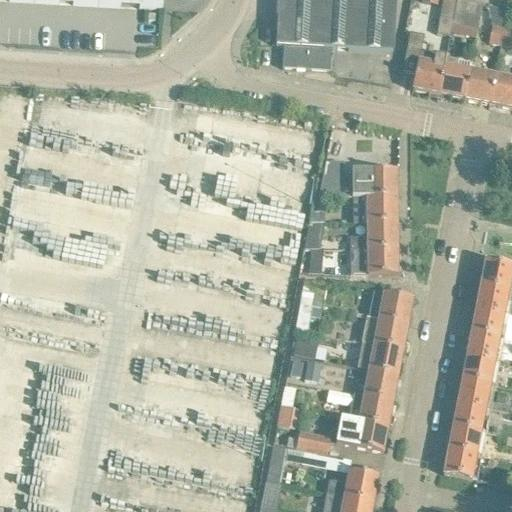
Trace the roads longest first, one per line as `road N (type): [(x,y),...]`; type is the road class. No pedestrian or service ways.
road 1 (residential): [(407,491),(475,133)]
road 2 (unclassified): [(475,133),(242,87),(198,44)]
road 3 (unknown): [(129,304),(170,130),(177,64)]
road 4 (unknown): [(73,511),(95,455),(129,304)]
road 5 (unclassified): [(0,70),(150,76),(198,44)]
road 6 (unknown): [(0,279),(129,304)]
